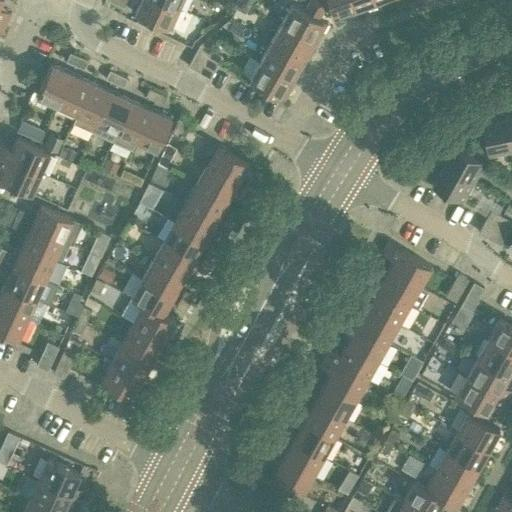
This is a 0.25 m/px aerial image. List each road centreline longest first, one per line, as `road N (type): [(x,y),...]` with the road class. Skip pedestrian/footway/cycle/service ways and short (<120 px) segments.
road 1 (tertiary): [(340,169),(175,471)]
road 2 (residential): [(286,136),(82,40),(75,18)]
road 3 (tertiary): [(511,45),(403,98),(340,169)]
road 4 (residential): [(511,279),(340,169)]
road 5 (residential): [(175,471),(0,375)]
